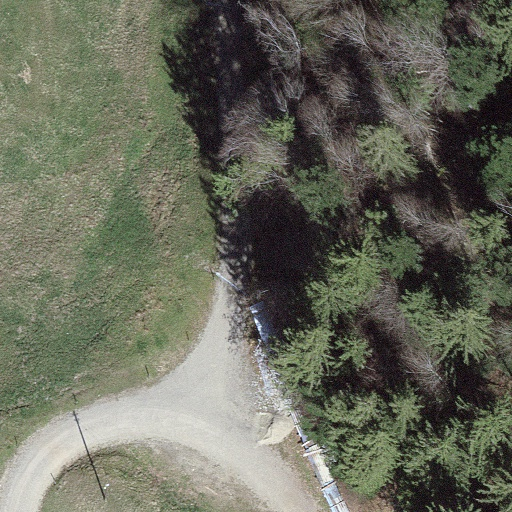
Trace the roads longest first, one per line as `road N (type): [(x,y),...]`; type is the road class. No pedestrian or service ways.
road 1 (track): [(294,0),(246,315),(202,416)]
road 2 (track): [(22,511),(19,492),(92,432),(202,416),(313,511)]
